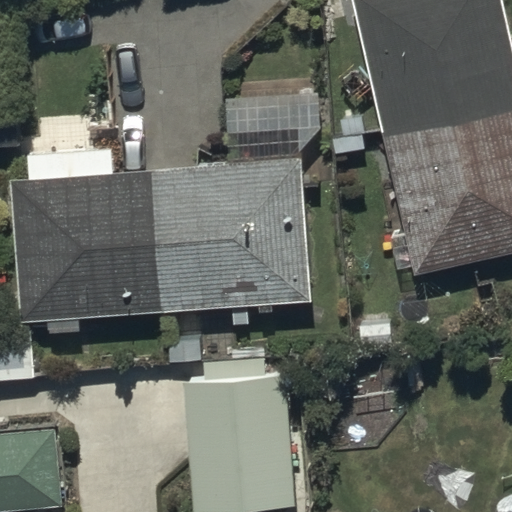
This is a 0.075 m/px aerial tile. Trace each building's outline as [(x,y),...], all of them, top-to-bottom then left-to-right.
[(511,245),(511,42),(502,0),(351,0),(415,268),(511,245)] [(230,160),(117,169),(115,145),(31,152),(32,176),(16,177),(24,313),(312,297),(304,152),(324,130),(324,92),(230,92),(230,160)] [(21,103),(0,102),(0,145),(21,145),(21,103)] [(31,323),(0,324),(0,379),(33,378),(31,323)] [(208,378),(184,380),(194,511),(207,511),(298,505),(287,375),(270,377),(269,356),(207,361),(208,378)] [(61,425),(0,429),(0,507),(68,502),(61,425)]
